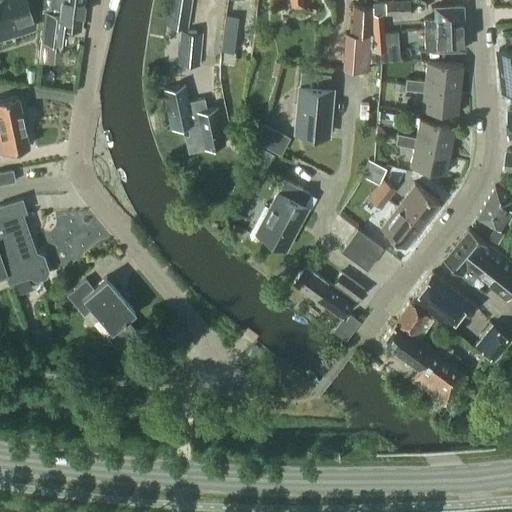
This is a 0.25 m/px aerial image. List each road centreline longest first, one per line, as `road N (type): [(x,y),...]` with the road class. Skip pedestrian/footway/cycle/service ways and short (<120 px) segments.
road 1 (residential): [(99,0),(76,175),(203,347),(194,389)]
road 2 (primary): [(382,483),(181,477),(0,457)]
road 3 (residential): [(369,319),(478,178),(477,0)]
road 4 (primary): [(382,483),(511,474)]
